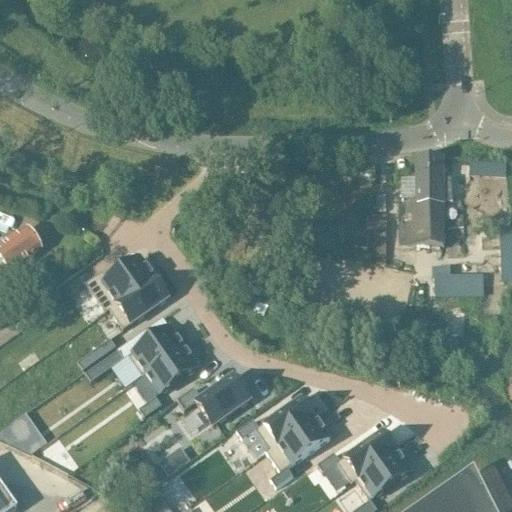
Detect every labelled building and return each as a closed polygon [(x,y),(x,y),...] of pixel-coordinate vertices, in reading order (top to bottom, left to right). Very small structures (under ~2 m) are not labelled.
[(444,250),(443,206),(452,205),(451,183),(442,183),(442,162),(417,162),(418,203),(400,203),(400,241),(396,241),(396,247),(400,247),(400,250),(444,250)] [(471,164),(470,179),(506,181),(506,166),(471,164)] [(366,218),(365,267),(385,270),(386,218),(366,218)] [(511,228),(498,229),(500,287),(511,286),(511,228)] [(39,256),(23,231),(1,246),(0,244),(0,272),(5,279),(39,256)] [(102,277),(84,289),(104,317),(153,282),(152,279),(155,277),(146,263),(142,266),(139,262),(107,285),(102,277)] [(450,270),(431,271),(431,280),(433,280),(434,302),(484,301),(484,278),(450,279),(450,270)] [(261,296),(256,276),(245,278),(250,299),(261,296)] [(153,282),(104,317),(105,318),(109,315),(123,335),(168,303),(153,282)] [(123,364),(110,373),(124,392),(132,387),(183,352),(169,332),(123,364)] [(109,344),(76,367),(82,375),(115,352),(109,344)] [(183,352),(132,387),(147,408),(155,402),(197,373),(195,369),(198,366),(189,353),(186,356),(183,352)] [(118,356),(85,379),(90,387),(110,373),(123,364),(118,356)] [(193,393),(176,405),(182,413),(193,405),(212,431),(250,404),(232,380),(200,402),(193,393)] [(147,408),(138,415),(144,423),(161,411),(155,402),(147,408)] [(258,432),(255,434),(255,435),(269,454),(265,457),(266,459),(315,424),(300,402),(258,432)] [(315,424),(266,459),(279,478),(280,478),(287,473),(329,443),(315,424)] [(252,425),(235,436),(241,445),(255,435),(255,434),(258,432),(252,425)] [(339,466),(336,468),(351,489),(355,486),(355,487),(397,458),(382,436),(339,466)] [(334,458),(316,470),(322,478),(336,468),(339,466),(334,458)] [(397,458),(355,487),(368,506),(369,506),(410,477),(397,458)] [(279,478),(269,485),(275,493),(292,481),(287,473),(280,478),(279,478)] [(492,511),(474,476),(423,511),(492,511)] [(0,511),(13,511),(0,493),(0,511)]
